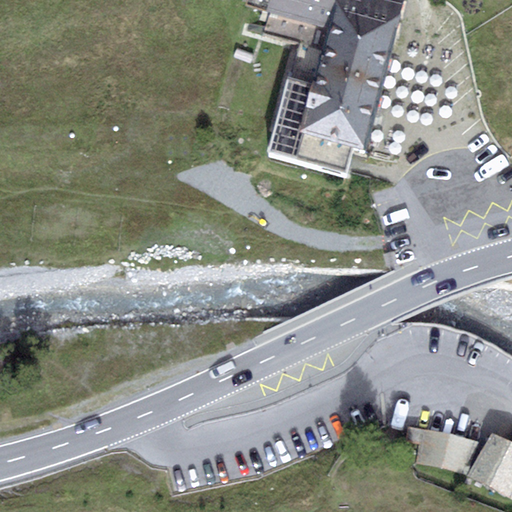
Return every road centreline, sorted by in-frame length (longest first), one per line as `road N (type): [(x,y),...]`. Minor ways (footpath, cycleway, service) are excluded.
road 1 (primary): [(0,463),(140,416),(461,270),(511,255)]
road 2 (track): [(471,217),(350,243),(0,179)]
